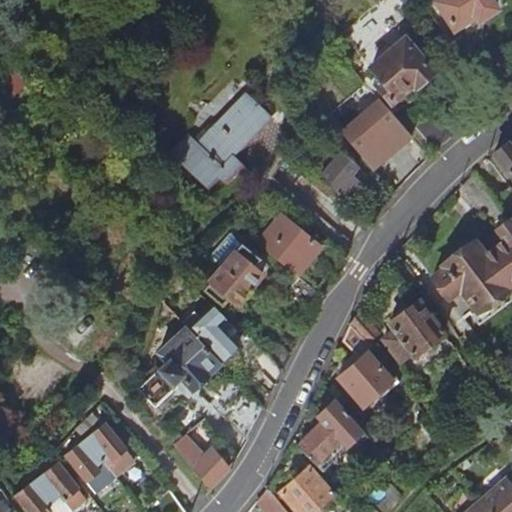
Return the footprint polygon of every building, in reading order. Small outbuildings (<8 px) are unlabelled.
[(444,0),(458,23),(477,12),(480,16),(500,4),(497,0),(444,0)] [(435,66),(407,33),(374,62),(385,75),(379,79),(392,94),(415,75),(419,80),(435,66)] [(264,97),(249,82),(183,146),(205,170),(219,157),(228,167),(240,156),(230,145),(272,106),(264,97)] [(342,125),(374,163),(414,131),(382,92),(342,125)] [(438,146),(464,124),(444,99),(418,120),(438,146)] [(511,143),(494,157),(511,179),(511,143)] [(318,171),(342,193),(357,175),(350,168),(358,159),(341,145),(318,171)] [(511,206),(511,190),(509,186),(494,198),(505,213),(511,206)] [(257,239),(296,270),(319,241),(281,211),(257,239)] [(511,230),(505,221),(493,230),(502,241),(511,254),(511,230)] [(225,262),(252,284),(265,268),(258,262),(262,255),(233,232),(215,254),(225,262)] [(511,284),(511,254),(502,241),(481,256),(471,243),(440,266),(442,271),(430,280),(445,299),(459,291),(475,312),(511,284)] [(252,284),(225,262),(205,286),(225,302),(231,295),(238,302),(252,284)] [(312,306),(320,290),(296,270),(284,284),(312,306)] [(192,324),(224,359),(242,343),(230,331),(237,324),(216,304),(192,324)] [(361,314),(352,329),(368,347),(376,341),(379,344),(394,334),(397,338),(389,345),(405,366),(443,337),(419,304),(379,336),(361,314)] [(224,359),(192,324),(191,324),(161,350),(170,360),(140,386),(156,404),(180,384),(176,380),(183,373),(194,386),(224,359)] [(352,329),(343,346),(358,364),(366,358),(373,352),(368,347),(352,329)] [(279,377),(284,367),(273,356),(266,364),(279,377)] [(366,358),(358,364),(338,381),(362,410),(390,386),(366,358)] [(360,429),(333,397),(313,417),(318,422),(335,440),(342,446),(360,429)] [(86,435),(115,472),(136,455),(107,418),(86,435)] [(335,440),(318,422),(294,444),(312,463),(335,440)] [(175,440),(211,484),(231,464),(215,445),(203,455),(184,433),(175,440)] [(115,472),(86,435),(68,448),(97,486),(115,472)] [(379,453),(371,443),(365,449),(374,458),(379,453)] [(38,472),(55,494),(63,488),(66,492),(80,482),(59,455),(38,472)] [(55,494),(38,472),(17,488),(35,511),(40,511),(51,504),(48,499),(55,494)] [(309,472),(280,497),(291,511),(323,511),(335,503),(309,472)] [(511,511),(511,477),(507,472),(481,496),(494,511),(511,511)] [(0,511),(9,511),(0,497),(0,492),(8,487),(2,478),(0,478),(0,511)] [(66,509),(67,510),(89,493),(80,482),(66,492),(63,488),(55,494),(66,509)] [(190,511),(185,504),(170,484),(155,495),(168,511),(190,511)] [(283,511),(267,492),(256,507),(260,511),(283,511)] [(61,511),(66,509),(55,494),(48,499),(51,504),(40,511),(61,511)] [(488,511),(494,511),(481,496),(477,499),(488,511)] [(488,511),(477,499),(462,511),(488,511)]
